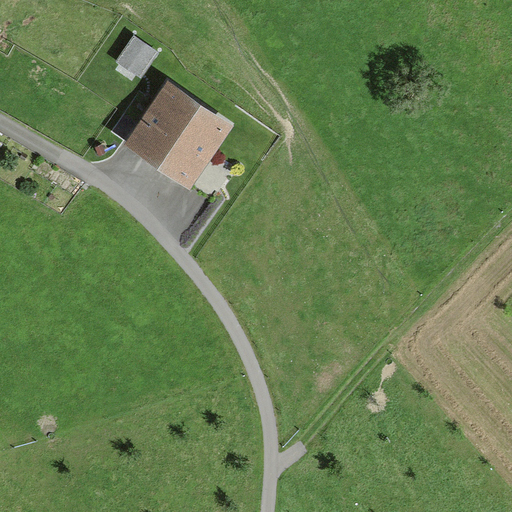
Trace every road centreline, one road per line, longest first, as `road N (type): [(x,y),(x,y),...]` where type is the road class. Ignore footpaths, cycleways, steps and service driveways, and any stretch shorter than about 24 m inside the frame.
road 1 (unclassified): [(0,122),(88,173),(155,225),(209,290),(266,409),(268,511)]
road 2 (track): [(511,214),(402,325),(305,444),(270,468)]
